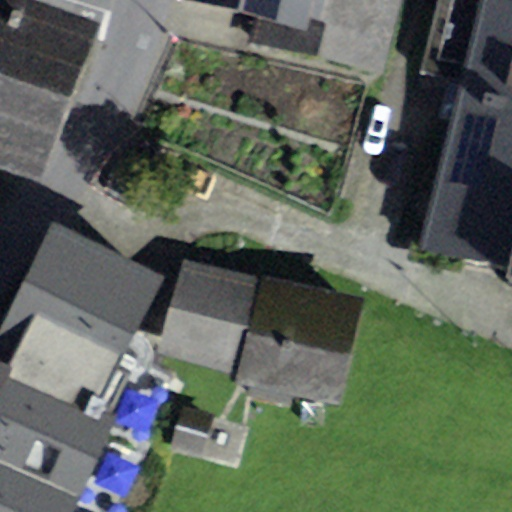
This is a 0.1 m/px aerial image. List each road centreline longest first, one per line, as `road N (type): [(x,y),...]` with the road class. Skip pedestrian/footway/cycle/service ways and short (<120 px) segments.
road 1 (residential): [(0,262),(93,132),(132,35)]
road 2 (residential): [(132,35),(17,0)]
